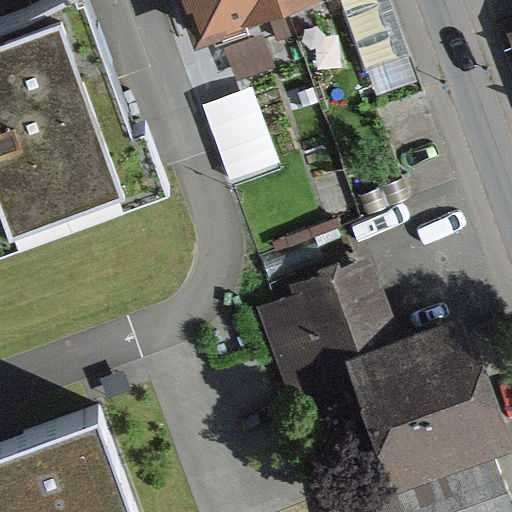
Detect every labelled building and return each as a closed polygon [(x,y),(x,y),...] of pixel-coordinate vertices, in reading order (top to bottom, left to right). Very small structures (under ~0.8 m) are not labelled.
[(0,231),(160,172),(95,0),(24,0),(0,9),(0,231)] [(194,0),(213,51),(359,0),(194,0)] [(208,104),(223,146),(269,129),(254,88),(208,104)] [(377,269),(270,310),(308,412),(375,387),(408,473),(336,500),(340,511),(511,511),(511,476),(501,447),(511,442),(511,398),(485,327),(410,356),(377,269)] [(143,511),(102,396),(0,431),(0,511),(143,511)]
